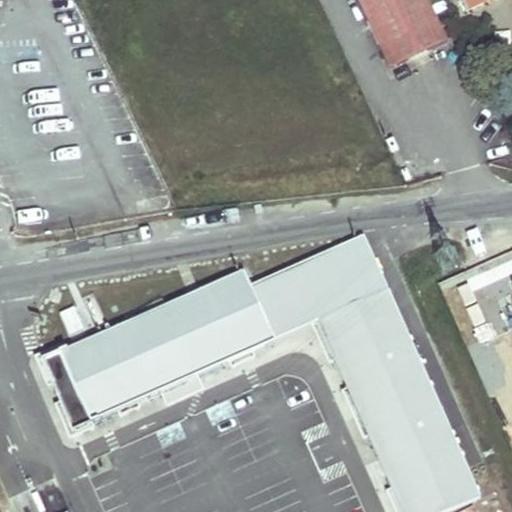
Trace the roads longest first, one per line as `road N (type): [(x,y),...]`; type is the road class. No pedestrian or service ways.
road 1 (unclassified): [(511,196),(379,208),(0,283)]
road 2 (unknown): [(445,202),(352,0)]
